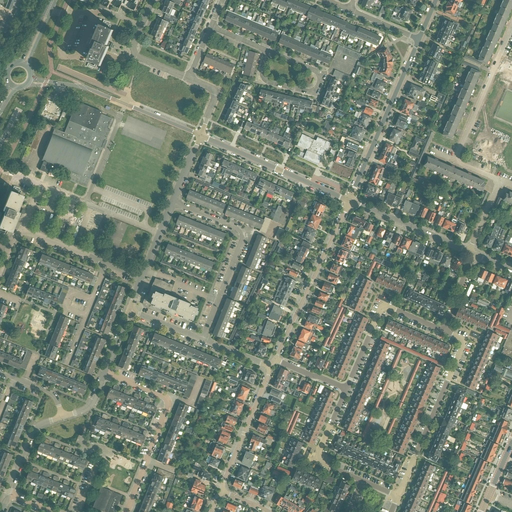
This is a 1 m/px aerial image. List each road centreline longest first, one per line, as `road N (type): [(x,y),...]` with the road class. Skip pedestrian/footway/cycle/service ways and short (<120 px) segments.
road 1 (residential): [(202,340),(243,233),(172,203)]
road 2 (residential): [(445,330),(463,342),(398,496)]
road 3 (residential): [(126,511),(167,402),(106,372)]
road 4 (residential): [(199,135),(82,86),(31,77)]
road 5 (residential): [(348,200),(419,38)]
road 6 (residential): [(275,359),(348,200)]
road 7 (residential): [(348,200),(199,135)]
road 8 (residential): [(346,388),(382,307),(445,330)]
road 9 (residential): [(455,157),(511,26)]
road 10 (residential): [(0,270),(24,231),(106,263)]
road 11 (residential): [(224,491),(268,365)]
road 12 (residential): [(468,251),(348,200)]
road 13 (residential): [(361,480),(318,460),(346,388)]
